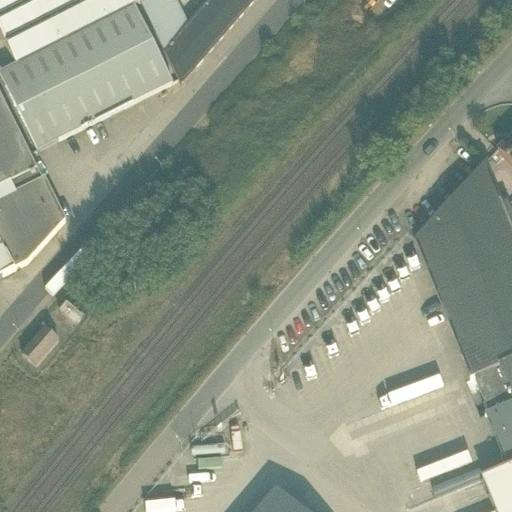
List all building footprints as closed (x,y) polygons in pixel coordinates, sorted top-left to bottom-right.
[(0,81),(36,154),(172,86),(134,9),(141,6),(137,0),(0,0),(0,36),(15,68),(0,75),(0,81)] [(211,0),(164,54),(181,88),(258,0),(211,0)] [(0,279),(27,266),(66,223),(45,182),(42,183),(0,97),(0,279)] [(511,139),(498,153),(511,168),(511,139)] [(418,241),(505,456),(501,458),(502,459),(511,454),(511,243),(482,171),(486,167),(485,167),(414,243),(415,244),(418,241)] [(509,202),(503,194),(498,197),(505,205),(509,202)] [(83,320),(66,305),(59,313),(76,328),(83,320)] [(44,331),(22,357),(36,369),(58,344),(44,331)] [(511,511),(511,468),(482,481),(494,511),(511,511)] [(298,511),(276,493),(259,511),(298,511)]
